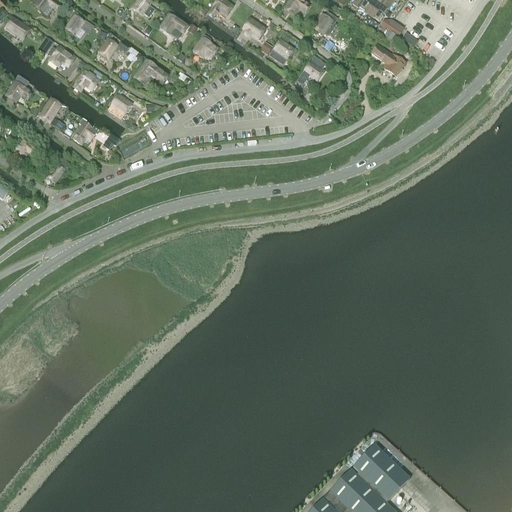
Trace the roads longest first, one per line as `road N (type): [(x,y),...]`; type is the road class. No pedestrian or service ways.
road 1 (unclassified): [(0,245),(116,180),(186,157),(328,137),(403,99)]
road 2 (tertiary): [(61,258),(153,215),(355,169)]
road 3 (tertiary): [(355,169),(451,109),(511,38)]
road 4 (unclassified): [(403,99),(484,0)]
